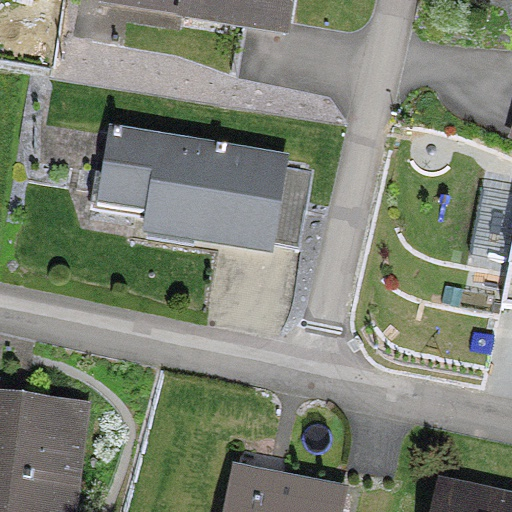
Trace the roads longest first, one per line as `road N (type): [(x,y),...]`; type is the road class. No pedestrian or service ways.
road 1 (residential): [(311,378),(394,0)]
road 2 (residential): [(0,311),(311,378)]
road 3 (residential): [(311,378),(511,421)]
